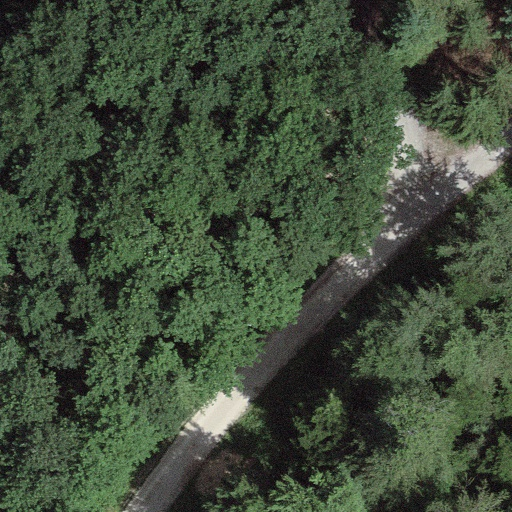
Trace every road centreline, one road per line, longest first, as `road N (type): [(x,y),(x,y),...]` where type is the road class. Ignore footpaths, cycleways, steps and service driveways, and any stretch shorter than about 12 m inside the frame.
road 1 (track): [(147,511),(271,353),(433,190),(511,127)]
road 2 (track): [(362,0),(403,84),(433,190)]
